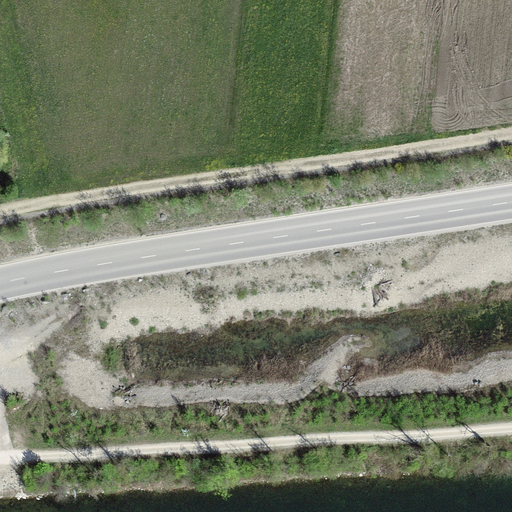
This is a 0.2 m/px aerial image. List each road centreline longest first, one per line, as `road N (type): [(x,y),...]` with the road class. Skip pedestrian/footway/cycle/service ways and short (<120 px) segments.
road 1 (unclassified): [(0,286),(511,202)]
road 2 (track): [(0,214),(511,134)]
